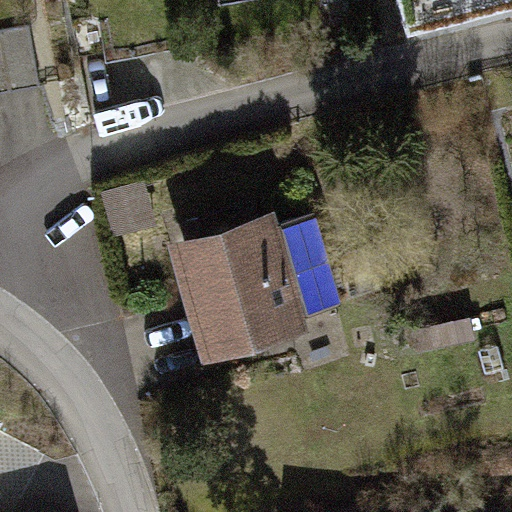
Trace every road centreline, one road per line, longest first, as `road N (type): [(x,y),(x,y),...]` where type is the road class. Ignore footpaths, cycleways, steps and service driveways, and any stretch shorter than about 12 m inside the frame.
road 1 (residential): [(511,43),(99,144),(13,198),(0,222)]
road 2 (residential): [(136,511),(88,402),(36,344),(0,322)]
